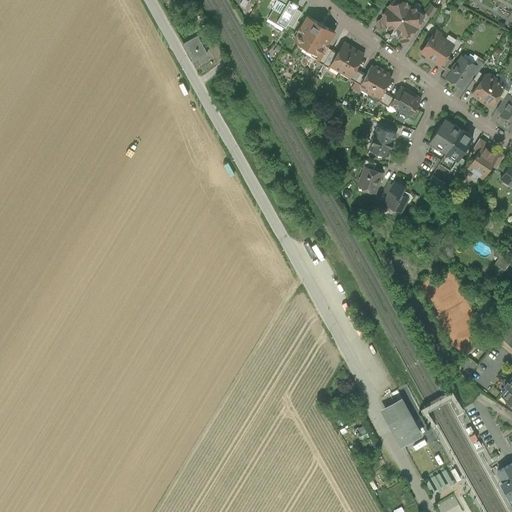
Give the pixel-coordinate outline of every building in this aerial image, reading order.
[(296,8),(298,4),(294,2),(291,0),(288,0),(285,5),(281,12),(276,21),(283,25),(283,24),(286,26),(287,24),(296,8)] [(410,5),(401,0),(390,0),(391,2),(389,5),(386,6),(386,7),(386,9),(384,12),(382,13),(381,13),(382,16),(380,19),(395,29),(410,5)] [(432,16),(436,6),(432,4),(428,14),(432,16)] [(423,18),(425,15),(410,5),(395,29),(409,38),(411,35),(414,35),(415,34),(414,32),(416,29),(418,28),(419,27),(419,25),(421,22),(423,22),(423,21),(423,18)] [(276,21),(281,12),(274,8),(269,17),(276,21)] [(302,12),(296,8),(287,24),(293,27),(302,12)] [(307,15),(293,39),(297,42),(298,44),(300,45),(303,45),(315,52),(313,56),(318,59),(319,59),(326,47),(335,32),(307,15)] [(441,34),(435,30),(421,52),(437,62),(441,55),(445,57),(453,45),(440,37),(441,34)] [(184,43),(193,61),(207,53),(198,36),(184,43)] [(341,69),(354,47),(343,42),(337,52),(329,66),(330,66),(339,72),(341,69)] [(323,65),(331,50),(326,47),(319,59),(318,59),(317,61),(323,65)] [(364,53),(354,47),(341,69),(351,75),(355,68),(364,53)] [(329,66),(337,52),(332,49),(331,50),(323,65),(328,68),(330,66),(329,66)] [(476,65),(462,56),(457,64),(455,64),(452,68),(452,70),(447,78),(461,87),(476,65)] [(370,90),(383,69),(377,66),(375,67),(371,65),(366,75),(360,85),(361,89),(368,94),(370,90)] [(354,82),(360,71),(355,68),(351,75),(349,79),(354,82)] [(387,72),(383,69),(370,90),(380,96),(381,96),(384,91),(392,77),(388,75),(387,72)] [(360,85),(366,75),(360,71),(354,82),(360,85)] [(489,73),(484,74),(472,93),(475,95),(476,97),(475,98),(480,101),(496,78),(489,73)] [(502,82),(496,78),(480,101),(485,104),(488,103),(491,105),(504,87),(502,82)] [(399,111),(411,92),(400,86),(394,97),(390,104),(394,106),(395,108),(399,111)] [(383,104),(389,94),(384,91),(381,96),(380,96),(377,101),(383,104)] [(421,98),(411,92),(399,111),(405,114),(407,113),(410,115),(411,116),(415,107),(421,98)] [(394,97),(389,94),(383,104),(388,108),(390,104),(394,97)] [(511,97),(500,114),(507,119),(508,118),(511,120),(511,97)] [(415,107),(411,116),(410,115),(409,117),(415,121),(421,110),(415,107)] [(461,129),(445,118),(429,141),(446,152),(461,129)] [(388,154),(396,133),(378,126),(370,148),(388,154)] [(477,154),(482,145),(484,142),(479,138),(471,150),(477,154)] [(487,149),(482,145),(477,154),(468,167),(482,177),(491,163),(497,155),(491,152),(488,152),(487,149)] [(504,155),(499,152),(497,155),(491,163),(496,167),(504,155)] [(511,162),(501,177),(511,184),(511,162)] [(381,173),(365,167),(365,168),(366,168),(363,174),(363,173),(359,184),(366,187),(366,189),(374,192),(377,184),(378,185),(380,179),(379,179),(381,173)] [(395,181),(393,184),(388,194),(383,203),(401,212),(409,197),(402,194),(403,190),(405,186),(395,181)] [(383,191),(388,194),(393,184),(388,182),(383,191)] [(496,249),(493,254),(498,257),(501,252),(496,249)] [(511,259),(501,252),(498,257),(494,264),(504,271),(511,259)] [(511,319),(500,336),(511,345),(511,319)] [(469,356),(461,366),(471,373),(478,364),(469,356)] [(511,380),(510,383),(505,379),(502,383),(506,387),(501,394),(506,397),(505,398),(511,403),(511,380)] [(418,435),(399,400),(385,408),(404,443),(418,435)] [(511,462),(509,464),(494,472),(500,482),(498,483),(506,497),(507,496),(511,504),(511,462)] [(456,497),(437,503),(440,511),(459,506),(456,497)]
